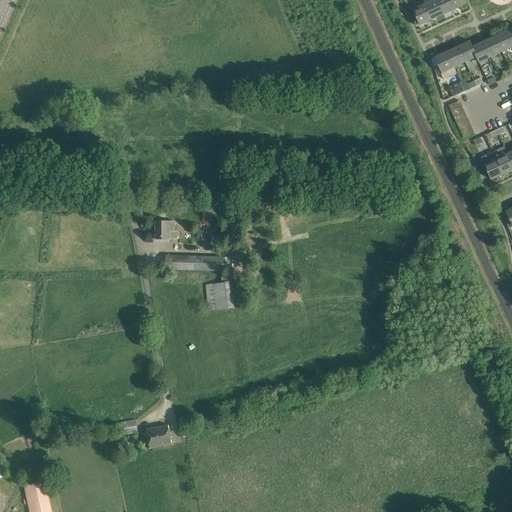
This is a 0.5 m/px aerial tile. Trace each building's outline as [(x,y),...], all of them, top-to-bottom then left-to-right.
[(423,0),(425,4),(432,20),(444,14),(437,0),(423,0)] [(437,0),(444,14),(455,9),(450,0),(437,0)] [(465,0),(450,0),(455,9),(467,4),(465,0)] [(421,25),(432,20),(425,4),(413,10),(412,7),(409,8),(415,22),(418,20),(421,25)] [(503,52),(511,47),(511,42),(507,31),(495,36),(503,52)] [(491,57),(503,52),(495,36),(484,42),(491,57)] [(473,47),(470,41),(459,47),(466,62),(477,57),(473,47)] [(479,62),(491,57),(484,42),(473,47),(477,57),(479,62)] [(454,67),(466,62),(459,47),(447,52),(454,67)] [(443,73),(454,67),(447,52),(435,57),(443,73)] [(490,85),(497,82),(495,77),(488,80),(490,85)] [(477,86),(483,83),(481,78),(474,81),(477,86)] [(470,89),(477,86),(474,81),(468,84),(470,89)] [(454,97),(460,93),(458,88),(451,92),(454,97)] [(451,111),(462,106),(460,100),(449,105),(451,111)] [(454,116),(465,111),(462,106),(451,111),(454,116)] [(456,122),(467,117),(465,111),(454,116),(456,122)] [(459,127),(470,122),(467,117),(456,122),(459,127)] [(461,133),(472,128),(470,122),(459,127),(461,133)] [(497,130),(499,135),(506,132),(504,127),(497,130)] [(464,138),(475,133),(472,128),(461,133),(464,138)] [(492,138),(499,135),(497,130),(490,133),(492,138)] [(480,137),(474,140),(476,145),(483,142),(480,137)] [(511,162),(508,153),(505,147),(493,152),(503,174),(511,170),(511,162)] [(486,167),(489,174),(492,179),(503,174),(493,152),(482,157),(486,167)] [(203,216),(203,225),(213,225),(213,218),(218,217),(218,221),(227,221),(227,218),(230,218),(230,200),(227,200),(227,192),(218,192),(218,199),(203,199),(203,206),(195,206),(195,216),(203,216)] [(509,229),(511,227),(511,223),(507,211),(502,213),(509,229)] [(178,231),(174,231),(174,221),(156,221),(156,239),(169,239),(178,239),(178,231)] [(228,221),(226,241),(238,243),(241,223),(228,221)] [(166,255),(165,269),(223,271),(224,257),(166,255)] [(209,310),(235,308),(232,281),(231,282),(231,276),(222,277),(223,284),(206,286),(209,310)] [(121,423),(123,435),(138,432),(136,420),(121,423)] [(151,447),(172,443),(169,425),(147,429),(151,447)] [(30,511),(50,511),(44,480),(24,485),(30,511)]
